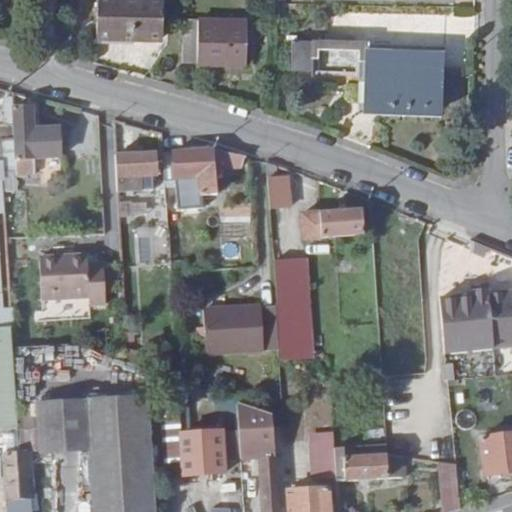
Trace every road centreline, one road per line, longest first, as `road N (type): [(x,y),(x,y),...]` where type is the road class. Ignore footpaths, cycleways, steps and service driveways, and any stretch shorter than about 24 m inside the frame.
road 1 (residential): [(492,215),(272,129),(52,78)]
road 2 (residential): [(499,0),(492,215)]
